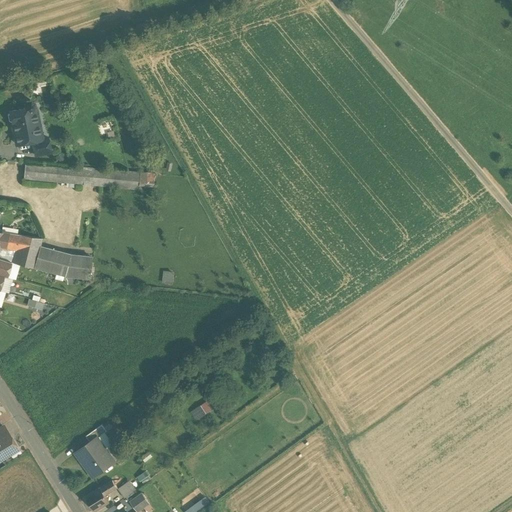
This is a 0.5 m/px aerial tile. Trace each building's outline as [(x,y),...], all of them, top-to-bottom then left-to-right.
[(34,103),(31,100),(26,101),(24,105),(25,108),(10,111),(7,115),(9,120),(12,123),(17,144),(32,141),(42,139),(34,103)] [(42,139),(32,141),(35,155),(50,152),(48,138),(42,139)] [(140,173),(25,162),(24,179),(139,189),(140,173)] [(8,233),(0,231),(0,245),(5,247),(8,233)] [(29,236),(8,233),(5,247),(16,249),(30,253),(33,240),(28,239),(29,236)] [(41,238),(29,236),(28,239),(33,240),(30,253),(26,266),(34,268),(39,247),(41,238)] [(39,247),(34,268),(66,277),(89,279),(92,258),(69,255),(39,247)] [(30,253),(16,249),(13,263),(26,266),(30,253)] [(11,262),(0,258),(0,274),(3,275),(6,277),(11,262)] [(171,283),(173,272),(163,270),(161,282),(171,283)] [(30,294),(27,305),(41,309),(44,298),(30,294)] [(45,300),(41,309),(48,311),(51,302),(45,300)] [(206,412),(213,407),(208,400),(201,405),(206,412)] [(200,405),(191,412),(196,420),(206,414),(200,405)] [(102,424),(86,436),(90,443),(98,437),(98,438),(107,431),(102,424)] [(0,437),(0,459),(17,450),(12,442),(11,443),(6,434),(0,437)] [(90,443),(76,453),(93,477),(115,461),(98,438),(98,437),(90,443)] [(149,453),(143,458),(145,462),(152,458),(149,453)] [(112,480),(101,487),(105,494),(117,487),(112,480)] [(129,481),(118,488),(125,498),(135,490),(129,481)] [(105,494),(101,487),(86,496),(95,511),(109,502),(105,494)] [(149,504),(142,494),(131,501),(138,511),(149,504)] [(205,496),(184,511),(196,511),(209,503),(205,496)]
